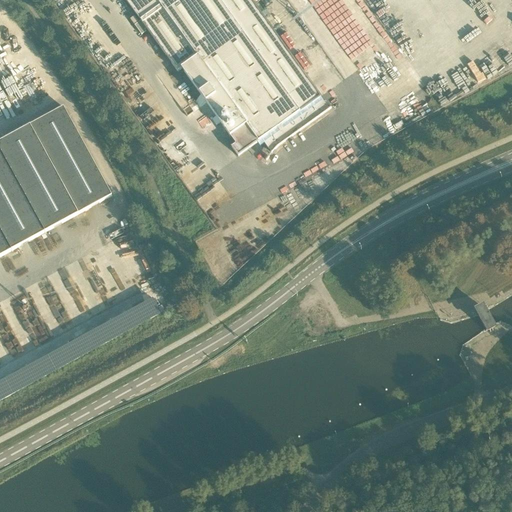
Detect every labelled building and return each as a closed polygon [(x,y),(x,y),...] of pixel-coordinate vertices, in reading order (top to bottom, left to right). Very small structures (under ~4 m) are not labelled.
[(125,0),(141,21),(134,25),(141,35),(146,32),(145,30),(146,29),(177,72),(191,62),(194,66),(184,72),(202,97),(195,102),(200,108),(206,103),(216,117),(220,122),(230,137),(246,125),(252,133),(231,147),(238,157),(257,143),(260,146),(264,143),(272,153),(278,147),(331,108),(331,107),(329,109),(250,0),(125,0)] [(138,22),(134,16),(130,19),(134,25),(138,22)] [(0,257),(12,251),(12,252),(13,252),(12,251),(45,233),(45,234),(46,234),(45,233),(112,196),(63,108),(0,142),(0,257)] [(216,117),(212,120),(216,125),(220,122),(216,117)] [(153,300),(86,333),(88,338),(93,335),(98,346),(161,315),(153,300)]
